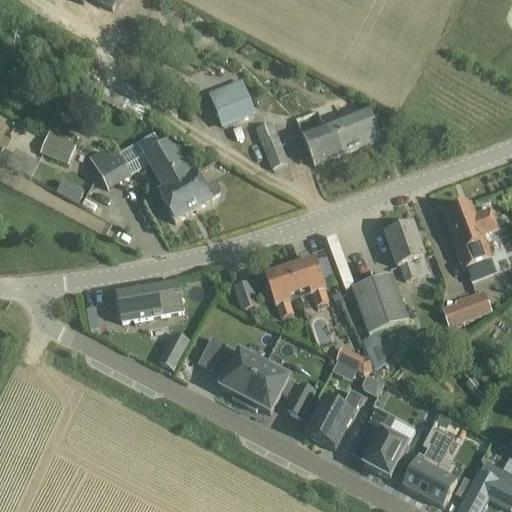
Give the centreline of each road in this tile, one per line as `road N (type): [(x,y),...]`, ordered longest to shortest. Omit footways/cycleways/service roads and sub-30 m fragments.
road 1 (unclassified): [(36,287),(229,250),(511,147)]
road 2 (residential): [(401,511),(49,327),(36,287)]
